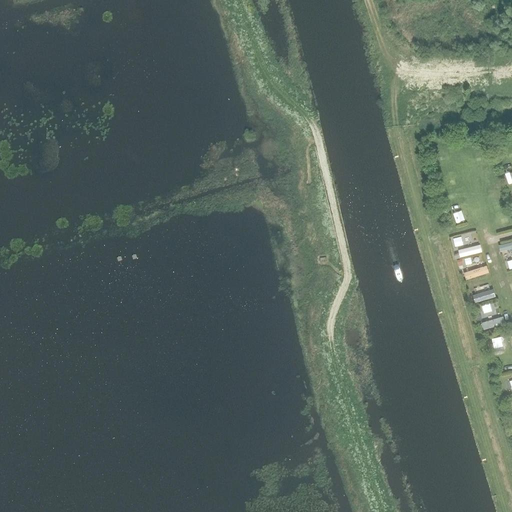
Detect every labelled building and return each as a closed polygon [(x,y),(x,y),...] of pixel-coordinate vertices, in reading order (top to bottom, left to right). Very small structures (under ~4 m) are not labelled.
[(477,230),(452,237),(454,245),(479,238),(477,230)] [(511,242),(499,246),(501,253),(511,249),(511,242)] [(480,245),(458,251),(459,254),(460,258),(482,253),(480,245)] [(487,266),(464,273),(466,281),(489,273),(487,266)] [(493,290),(473,296),(475,304),(496,298),(493,290)] [(486,328),(509,324),(508,316),(485,320),(486,328)]
